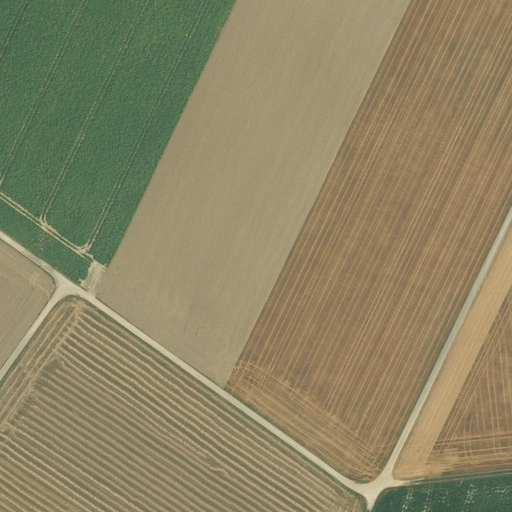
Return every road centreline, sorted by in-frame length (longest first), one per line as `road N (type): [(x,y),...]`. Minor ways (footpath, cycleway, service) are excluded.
road 1 (track): [(511,213),(374,491),(358,489),(0,235)]
road 2 (track): [(379,483),(511,472)]
